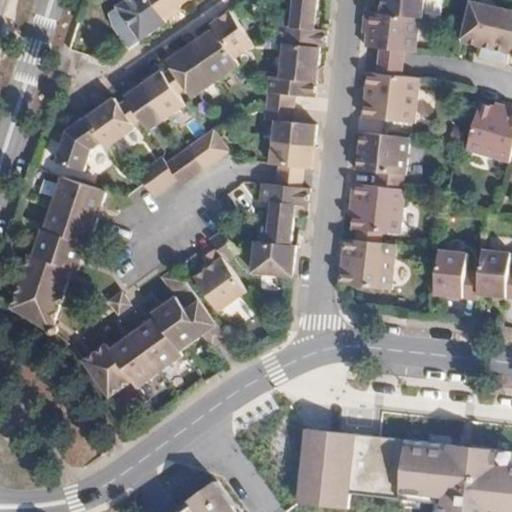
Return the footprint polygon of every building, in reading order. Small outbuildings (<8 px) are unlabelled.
[(129,0),(119,7),(143,41),(168,24),(166,22),(164,18),(151,0),(129,0)] [(178,8),(189,0),(151,0),(164,18),(178,8)] [(299,31),(303,31),(322,33),(327,34),(329,16),(315,15),(316,0),(294,0),(291,30),(299,31)] [(379,0),(379,17),(418,21),(421,21),(423,0),(379,0)] [(489,43),(501,9),(475,0),(469,0),(458,33),(476,39),(472,49),(486,54),(489,43)] [(143,41),(119,7),(109,14),(114,28),(129,50),(143,41)] [(180,11),(178,8),(164,18),(166,22),(180,11)] [(219,25),(240,55),(259,42),(236,8),(230,12),(217,21),(219,25)] [(511,12),(501,9),(489,43),(486,54),(500,58),(503,48),(511,50),(511,12)] [(366,51),(380,52),(406,54),(415,55),(418,21),(379,17),(369,16),(366,51)] [(245,62),(240,55),(219,25),(196,41),(222,78),(245,62)] [(274,45),(284,46),(301,47),(320,50),(322,33),(303,31),(299,31),(291,30),(276,29),(274,45)] [(172,58),(177,65),(191,85),(198,94),(222,78),(196,41),(172,58)] [(301,47),(284,46),(281,81),(298,82),(317,84),(320,50),(301,47)] [(405,67),(406,54),(380,52),(378,64),(377,74),(404,77),(405,67)] [(191,85),(177,65),(169,72),(182,91),(191,85)] [(167,68),(148,81),(172,115),(190,103),(182,91),(169,72),(167,68)] [(421,78),(404,77),(377,74),(369,73),(367,93),(371,94),(369,107),(366,107),(365,118),(417,123),(421,78)] [(298,82),(281,81),(271,80),(266,123),(275,124),(293,126),(298,82)] [(131,93),(133,96),(146,115),(155,127),(172,115),(148,81),(132,93),(131,93)] [(121,95),(90,115),(107,140),(112,145),(141,125),(139,121),(125,101),(121,95)] [(146,115),(133,96),(125,101),(139,121),(146,115)] [(507,112),(493,108),(480,103),(465,148),(507,162),(511,148),(511,109),(509,108),(507,112)] [(495,103),(493,108),(507,112),(509,108),(495,103)] [(107,140),(90,115),(71,128),(62,162),(89,171),(96,148),(107,140)] [(273,144),(314,149),(317,128),(293,126),(275,124),(273,144)] [(211,132),(167,163),(180,181),(184,186),(233,152),(216,129),(211,132)] [(355,173),(377,175),(403,178),(405,178),(409,142),(361,137),(359,159),(356,158),(355,173)] [(281,167),(304,170),(312,171),(314,149),(273,144),(271,166),(281,167)] [(156,199),(180,181),(167,163),(164,158),(139,176),(145,184),(156,199)] [(279,186),(302,189),(303,181),(304,170),(281,167),(280,178),(279,186)] [(377,175),(375,190),(401,193),(403,178),(377,175)] [(105,192),(60,178),(52,203),(96,218),(105,192)] [(262,200),(273,201),(269,243),(292,245),(295,207),(308,208),(310,189),(302,189),(279,186),(263,185),(262,200)] [(356,205),(355,219),(354,233),(358,233),(383,236),(401,237),(405,193),(401,193),(375,190),(353,188),(352,204),(356,205)] [(52,203),(44,230),(86,243),(88,244),(96,218),(52,203)] [(32,257),(59,266),(72,270),(76,272),(86,243),(44,230),(41,229),(40,232),(32,257)] [(357,244),(382,247),(383,236),(358,233),(357,244)] [(224,256),(227,260),(240,251),(231,238),(218,248),(224,256)] [(292,245),(269,243),(257,242),(254,273),(294,276),(297,246),(292,245)] [(342,272),(341,288),(393,293),(398,248),(382,247),(357,244),(346,242),(344,258),(348,259),(347,272),(342,272)] [(482,295),(511,299),(511,289),(511,254),(487,252),(484,275),(482,295)] [(439,296),(467,299),(470,273),(472,256),(444,253),(439,296)] [(28,256),(20,282),(64,297),(68,282),(70,278),(72,270),(59,266),(32,257),(28,256)] [(228,318),(250,301),(255,298),(227,260),(224,256),(211,265),(218,274),(203,285),(213,298),(228,318)] [(227,336),(197,296),(177,269),(175,266),(162,275),(175,294),(176,296),(203,334),(212,346),(227,336)] [(72,270),(70,278),(68,282),(73,284),(74,281),(76,272),(72,270)] [(484,275),(470,273),(467,299),(481,301),(482,295),(484,275)] [(20,282),(11,310),(25,317),(36,323),(39,327),(40,328),(43,331),(46,333),(50,333),(52,335),(55,332),(56,330),(56,328),(55,325),(64,297),(20,282)] [(124,291),(112,300),(120,310),(131,302),(124,291)] [(203,334),(176,296),(164,304),(153,312),(157,317),(181,350),(203,334)] [(150,308),(153,312),(164,304),(162,300),(150,308)] [(160,370),(183,353),(181,350),(157,317),(134,333),(146,350),(160,370)] [(134,333),(114,347),(113,347),(109,346),(132,379),(137,386),(160,370),(146,350),(134,333)] [(107,343),(103,345),(81,361),(96,379),(108,396),(132,379),(109,346),(107,343)] [(511,511),(511,450),(306,429),(297,506),(350,511),(351,492),(437,505),(436,511),(511,511)] [(239,511),(218,479),(187,499),(192,507),(184,511),(239,511)]
